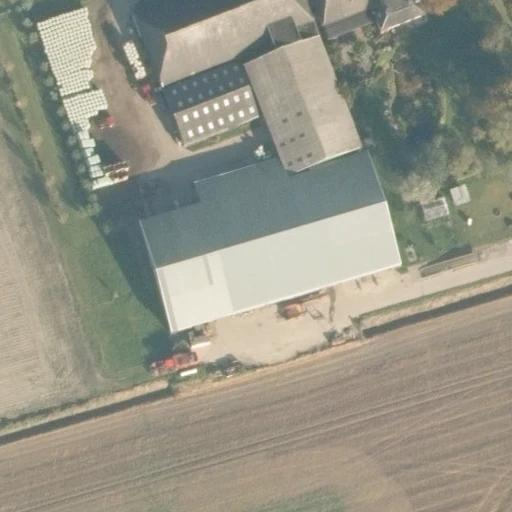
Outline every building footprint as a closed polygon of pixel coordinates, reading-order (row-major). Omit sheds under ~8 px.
[(258,121),(240,74),(237,67),(316,37),(301,0),(168,0),(132,14),(184,150),(258,121)] [(311,0),(329,45),(377,26),(381,37),(422,21),(413,0),(311,0)] [(242,69),(285,182),(362,152),(318,40),(242,69)] [(417,160),(432,179),(447,167),(432,148),(417,160)] [(137,227),(169,337),(399,269),(366,157),(307,174),(308,177),(285,184),(277,162),(193,187),(199,209),(137,227)] [(422,205),(427,223),(450,217),(445,199),(422,205)]
